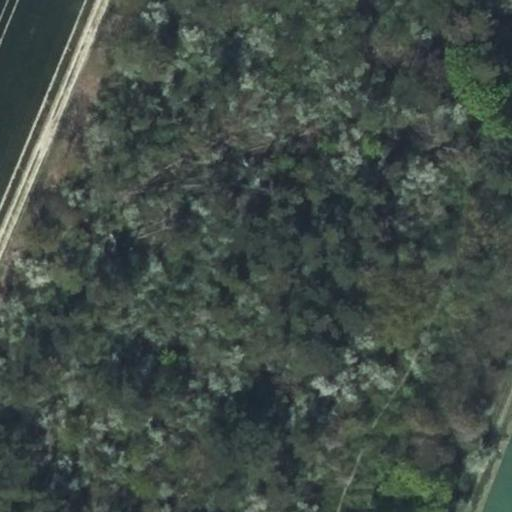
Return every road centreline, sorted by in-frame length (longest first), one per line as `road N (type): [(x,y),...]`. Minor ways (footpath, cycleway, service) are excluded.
road 1 (track): [(0,219),(91,0)]
road 2 (track): [(511,358),(452,511)]
